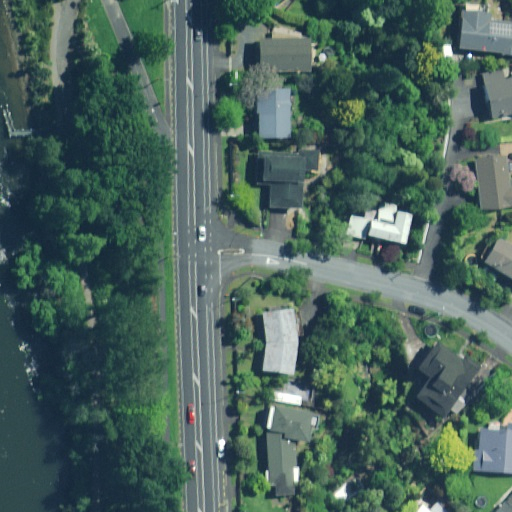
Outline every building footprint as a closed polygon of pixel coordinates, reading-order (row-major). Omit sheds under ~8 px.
[(485,13),(459,10),(455,49),(511,55),(511,24),(484,21),(485,13)] [(305,72),(305,40),(257,40),(257,72),(305,72)] [(511,73),(508,71),(505,80),(483,83),(490,122),(511,118),(511,73)] [(290,90),(285,90),(249,89),(249,113),(256,113),(255,138),(285,139),(285,111),(290,112),(290,90)] [(299,183),(314,184),(315,172),(328,173),(329,158),(254,155),(253,185),(268,186),(267,208),(298,210),(299,183)] [(511,178),(503,179),(501,156),(469,159),(474,211),(511,206),(511,178)] [(378,202),(374,221),(350,215),(346,231),(345,237),(364,242),(365,237),(405,246),(409,229),(412,215),(396,211),(397,206),(378,202)] [(511,248),(493,237),(478,261),(511,281),(511,248)] [(266,311),(266,314),(259,315),(262,344),(259,371),(288,376),(293,343),(292,338),(301,336),(297,315),(289,316),(288,311),(278,312),(278,309),(266,311)] [(474,370),(431,342),(412,371),(425,379),(412,399),(442,419),(474,370)] [(272,394),(271,404),(311,407),(312,397),(288,395),(272,394)] [(307,409),(271,406),(264,406),(262,437),(266,437),(265,447),(268,447),(266,470),(263,470),(263,480),(265,480),(265,486),(274,487),(273,495),(289,496),(290,483),(294,483),(295,469),(291,469),(293,443),(307,444),(308,431),(305,430),(307,409)] [(511,423),(500,423),(500,430),(470,428),(467,472),(511,474),(511,423)] [(373,490),(366,478),(339,494),(346,506),(373,490)] [(511,511),(511,489),(500,501),(487,511),(511,511)] [(407,490),(404,494),(388,511),(441,511),(442,511),(434,505),(431,509),(407,490)]
